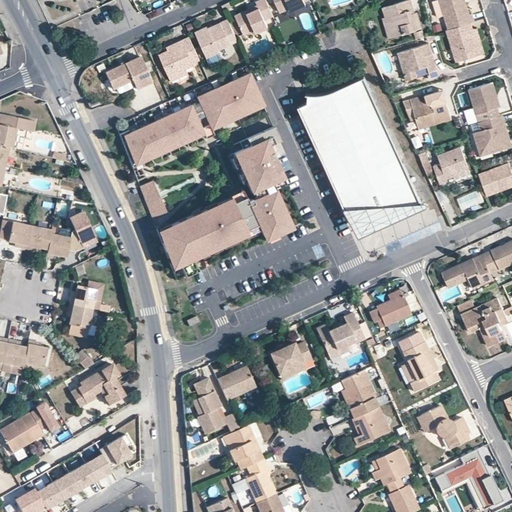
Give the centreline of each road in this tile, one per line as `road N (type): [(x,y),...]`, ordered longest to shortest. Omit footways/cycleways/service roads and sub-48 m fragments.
road 1 (tertiary): [(52,72),(132,250),(157,365)]
road 2 (residential): [(405,259),(157,365)]
road 3 (residential): [(349,511),(317,441),(307,436),(292,447),(320,511)]
road 4 (residential): [(52,72),(209,0)]
road 5 (unknown): [(241,54),(88,122)]
road 6 (tertiary): [(157,365),(169,511)]
road 7 (residential): [(405,259),(470,378)]
